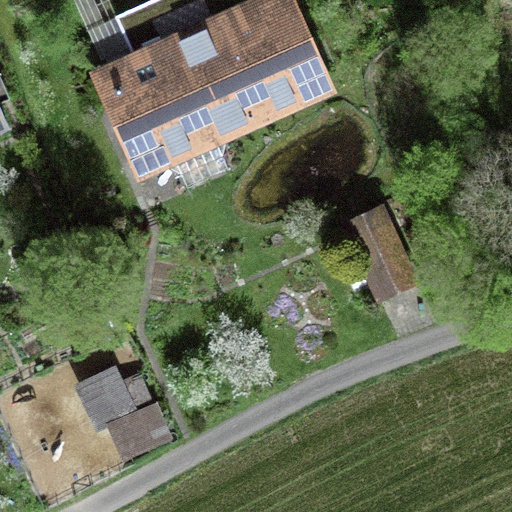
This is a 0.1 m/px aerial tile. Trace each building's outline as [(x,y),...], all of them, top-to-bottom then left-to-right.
[(7,0),(17,21),(63,0),(7,0)] [(128,45),(86,63),(137,178),(175,162),(185,185),(229,166),(218,141),(337,89),(298,0),(137,0),(113,11),(128,45)] [(0,125),(10,121),(0,99),(0,125)] [(422,279),(384,198),(339,220),(377,300),(422,279)] [(511,240),(480,249),(487,276),(499,281),(511,276),(511,240)] [(106,423),(120,457),(171,436),(156,396),(152,398),(140,369),(121,377),(115,361),(73,378),(93,428),(106,423)]
